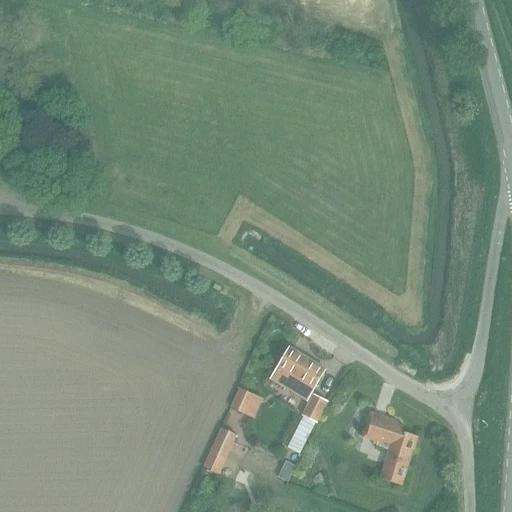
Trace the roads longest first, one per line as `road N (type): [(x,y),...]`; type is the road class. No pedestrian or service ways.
road 1 (unclassified): [(464,412),(404,385),(216,264),(134,230),(0,210)]
road 2 (tertiary): [(511,184),(464,412)]
road 3 (tertiary): [(511,163),(467,0)]
